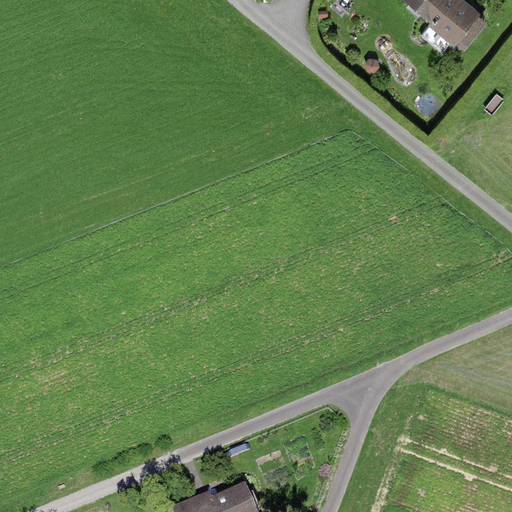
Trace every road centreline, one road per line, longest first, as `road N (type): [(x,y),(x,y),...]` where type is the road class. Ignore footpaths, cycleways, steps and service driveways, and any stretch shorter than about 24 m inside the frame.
road 1 (track): [(511,311),(35,511)]
road 2 (track): [(511,223),(242,0)]
road 3 (track): [(327,511),(380,370)]
